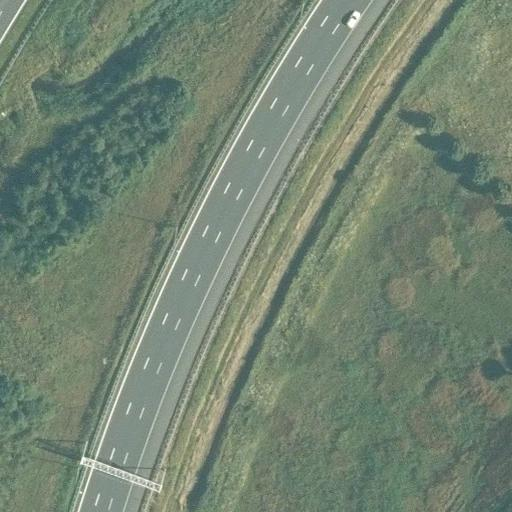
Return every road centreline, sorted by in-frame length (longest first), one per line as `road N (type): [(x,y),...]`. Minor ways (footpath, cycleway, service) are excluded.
road 1 (track): [(436,0),(372,88),(272,261),(187,442),(168,511)]
road 2 (motorway): [(101,511),(171,318),(224,205),(347,0)]
